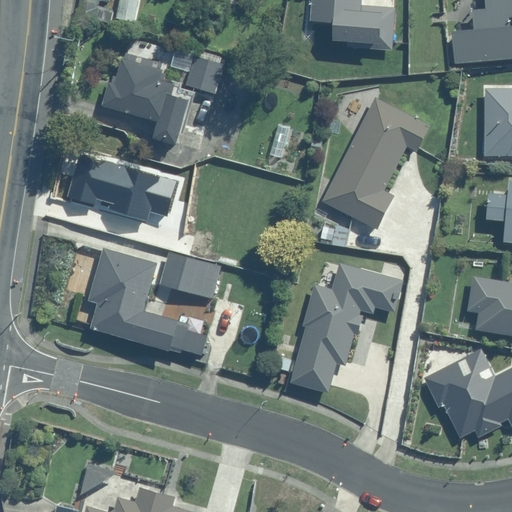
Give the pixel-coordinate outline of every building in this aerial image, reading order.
[(141,0),(85,0),(83,11),(136,22),(141,0)] [(314,0),(313,22),(338,23),(337,42),(387,44),(388,14),(361,13),(361,0),(314,0)] [(457,31),(459,65),(511,61),(511,0),(490,0),(492,11),(475,12),(476,30),(457,31)] [(217,95),(225,65),(196,57),(188,87),(217,95)] [(182,148),(196,103),(176,97),(178,91),(160,86),(163,76),(119,63),(106,108),(163,124),(158,141),(182,148)] [(511,92),(487,93),(487,159),(511,158),(511,92)] [(434,125),(379,98),(326,205),(382,232),(397,199),(386,193),(409,147),(420,152),(434,125)] [(511,223),(510,244),(511,244),(511,194),(492,193),(490,222),(511,223)] [(159,265),(102,250),(89,303),(101,305),(94,333),(184,356),(185,352),(205,357),(210,337),(190,332),(191,325),(147,314),(159,265)] [(224,268),(170,252),(160,285),(214,301),(224,268)] [(303,328),(311,331),(293,383),(330,396),(341,363),(349,366),(367,313),(377,316),(380,309),(398,315),(408,284),(344,263),(335,290),(317,284),(303,328)] [(479,314),(477,332),(511,337),(511,286),(475,281),(471,313),(479,314)] [(481,351),(427,380),(441,407),(445,405),(465,443),(511,419),(511,421),(511,369),(496,378),(481,351)] [(106,511),(89,507),(87,511),(185,511),(174,509),(177,498),(143,488),(138,504),(119,499),(115,511),(106,511)]
